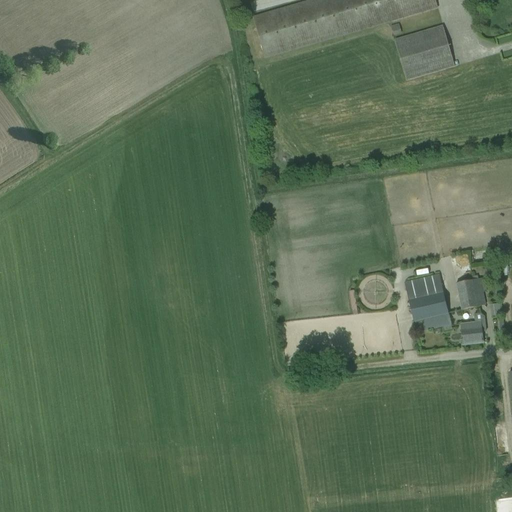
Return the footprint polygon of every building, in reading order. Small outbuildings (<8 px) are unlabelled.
[(440,0),(322,0),(261,18),(271,54),(442,5),(440,0)] [(445,31),(403,44),(414,78),(455,65),(445,31)] [(452,317),(441,273),(401,283),(412,327),(452,317)] [(488,282),(466,286),(469,310),(492,306),(488,282)] [(464,348),(486,343),(482,321),(459,326),(464,348)]
